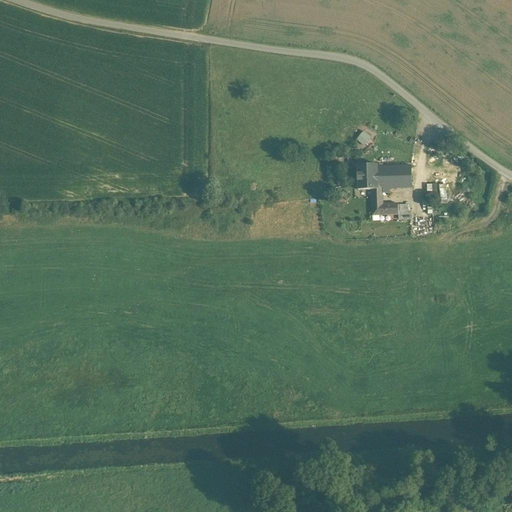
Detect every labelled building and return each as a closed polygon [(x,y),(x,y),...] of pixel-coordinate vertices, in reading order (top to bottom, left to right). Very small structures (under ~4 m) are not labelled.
[(354,139),(363,146),(370,137),(362,130),(354,139)] [(434,156),(424,155),(422,171),(431,172),(432,164),(434,156)] [(377,165),(358,166),(359,190),(372,189),(378,189),(377,167),(377,165)] [(411,166),(377,167),(378,189),(382,189),(411,188),(411,166)] [(378,189),(372,189),(373,205),(383,205),(382,189),(378,189)] [(383,205),(373,205),(373,216),(388,215),(398,215),(398,205),(383,205)]
